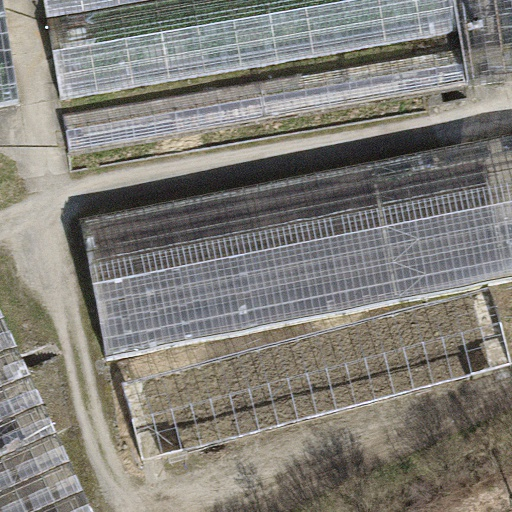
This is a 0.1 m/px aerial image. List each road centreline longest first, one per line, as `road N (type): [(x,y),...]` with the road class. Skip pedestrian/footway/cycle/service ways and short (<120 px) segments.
road 1 (track): [(0,230),(51,211),(511,122)]
road 2 (unknown): [(51,211),(110,442),(168,511)]
road 3 (track): [(511,398),(270,511)]
